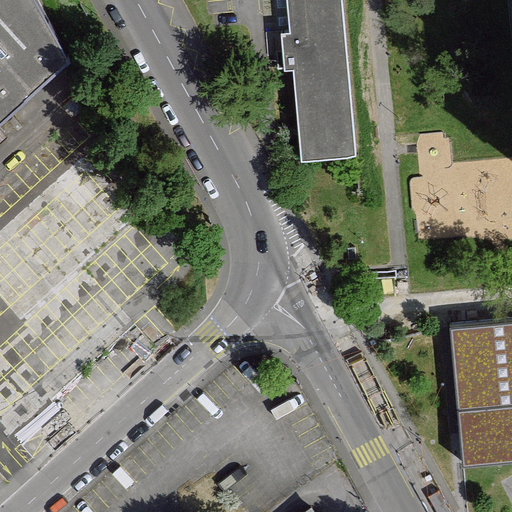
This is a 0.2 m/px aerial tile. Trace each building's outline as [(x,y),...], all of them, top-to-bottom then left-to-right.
[(0,0),(0,119),(71,56),(40,0),(0,0)] [(357,152),(343,0),(287,0),(290,30),(282,30),(286,67),(295,67),(303,156),(357,152)] [(0,420),(23,447),(73,365),(82,363),(71,331),(97,308),(119,333),(112,312),(178,256),(138,209),(123,233),(83,246),(89,237),(120,226),(89,207),(87,200),(77,217),(88,224),(83,225),(76,237),(62,229),(71,214),(51,221),(71,189),(49,207),(37,200),(18,215),(37,237),(67,327),(30,340),(19,327),(0,358),(0,420)] [(511,318),(450,324),(463,462),(511,457),(511,318)] [(326,511),(318,499),(298,511),(326,511)]
